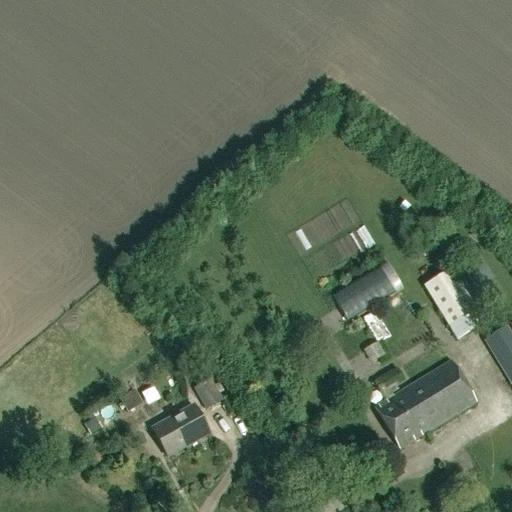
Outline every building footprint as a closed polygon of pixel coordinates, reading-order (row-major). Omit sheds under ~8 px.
[(451,271),(424,288),(457,342),(485,325),(451,271)] [(391,276),(337,309),(346,324),(401,291),(391,276)] [(382,346),(396,340),(383,311),(368,317),(382,346)] [(417,345),(437,330),(429,319),(409,334),(417,345)] [(511,338),(506,329),(486,342),(511,384),(511,338)] [(343,339),(357,368),(373,361),(360,332),(343,339)] [(285,358),(263,374),(279,396),(301,379),(285,358)] [(479,413),(474,405),(476,404),(451,363),(374,409),(399,450),(445,423),(450,431),(479,413)] [(207,410),(224,403),(213,382),(195,390),(207,410)] [(167,458),(209,435),(194,407),(152,430),(167,458)] [(211,499),(202,511),(225,511),(227,510),(211,499)]
